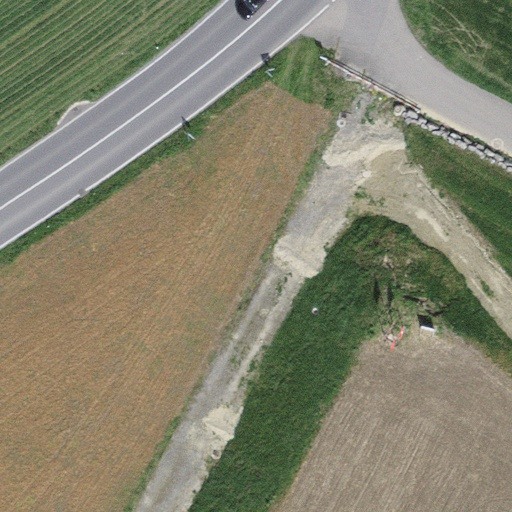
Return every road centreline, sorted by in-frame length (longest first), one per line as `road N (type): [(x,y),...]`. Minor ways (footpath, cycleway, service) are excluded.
road 1 (primary): [(280,0),(138,113),(0,207)]
road 2 (unclassified): [(511,129),(410,70),(368,0)]
